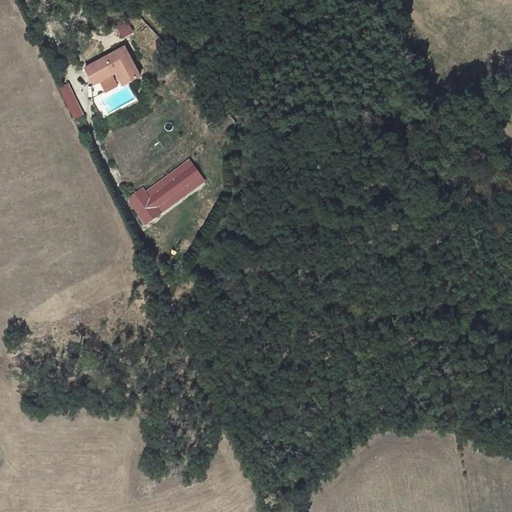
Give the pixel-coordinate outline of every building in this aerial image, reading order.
[(119,28),(123,36),(132,32),(128,24),(119,28)] [(124,47),(83,66),(91,83),(98,80),(109,75),(115,72),(121,85),(138,78),(124,47)] [(109,75),(98,80),(103,90),(114,85),(109,75)] [(70,85),(61,89),(75,118),(83,115),(70,85)] [(131,203),(146,223),(204,180),(190,160),(146,192),(143,188),(130,197),(131,203)] [(206,196),(213,192),(208,184),(201,189),(206,196)]
